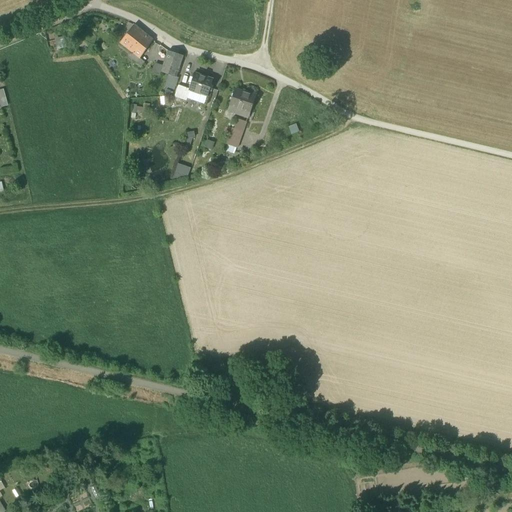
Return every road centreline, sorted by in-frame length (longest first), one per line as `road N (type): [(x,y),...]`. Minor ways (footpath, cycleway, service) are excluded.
road 1 (track): [(511,154),(352,116),(250,166),(156,196),(0,213)]
road 2 (residential): [(352,116),(255,67),(187,50),(89,1)]
